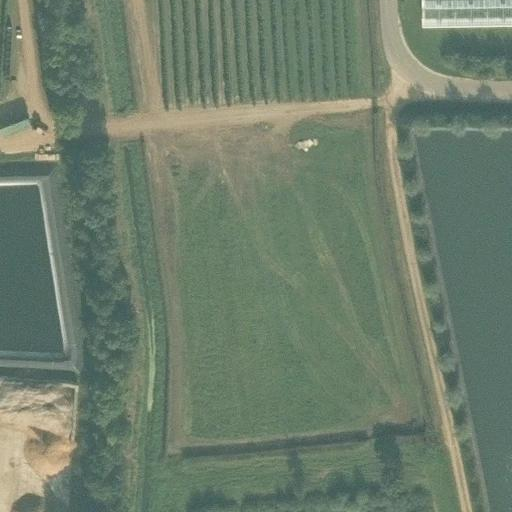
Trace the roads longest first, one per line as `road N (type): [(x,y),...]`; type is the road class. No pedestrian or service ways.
road 1 (track): [(394,103),(44,131),(19,0)]
road 2 (track): [(470,511),(393,174),(394,103),(409,74)]
road 3 (unclassified): [(511,91),(446,88),(409,74),(390,39),(387,0)]
